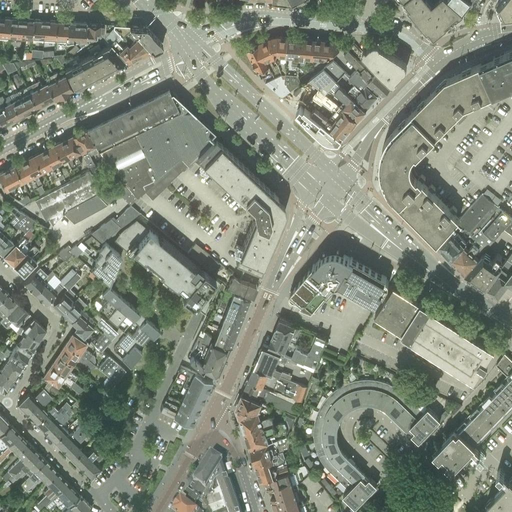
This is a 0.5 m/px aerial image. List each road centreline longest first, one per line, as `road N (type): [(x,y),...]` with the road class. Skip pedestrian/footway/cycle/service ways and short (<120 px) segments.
road 1 (secondary): [(0,150),(188,45)]
road 2 (residential): [(98,498),(132,456),(199,312)]
road 3 (secondary): [(188,45),(208,87),(314,188)]
road 4 (residential): [(414,449),(385,479),(352,448),(346,428),(369,412),(410,445)]
road 5 (secondary): [(329,169),(188,45)]
road 6 (tertiary): [(368,27),(254,17),(188,45)]
road 7 (tertiary): [(209,419),(284,253)]
road 8 (residential): [(5,405),(55,327),(0,267)]
road 9 (secondary): [(373,228),(511,327)]
road 10 (tertiary): [(342,181),(367,134),(437,62)]
road 11 (residential): [(98,498),(5,405)]
